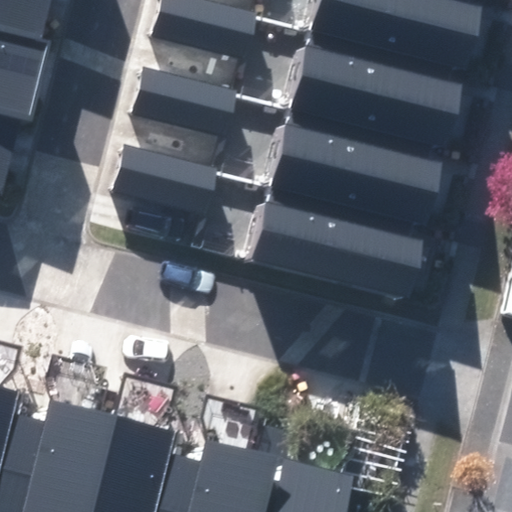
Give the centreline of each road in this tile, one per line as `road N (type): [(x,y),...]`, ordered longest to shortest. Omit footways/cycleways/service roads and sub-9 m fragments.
road 1 (residential): [(16,257),(511,382)]
road 2 (residential): [(16,257),(84,0)]
